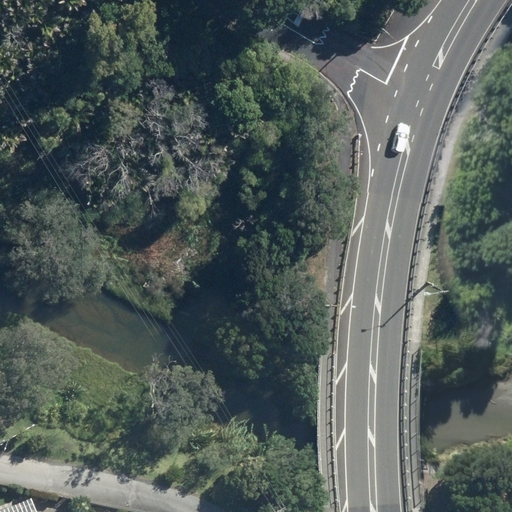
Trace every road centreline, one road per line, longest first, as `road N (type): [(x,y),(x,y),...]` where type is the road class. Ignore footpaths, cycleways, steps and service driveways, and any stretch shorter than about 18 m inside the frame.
road 1 (primary): [(424,93),(388,216),(373,341),(373,511)]
road 2 (residential): [(424,93),(297,36),(242,0)]
